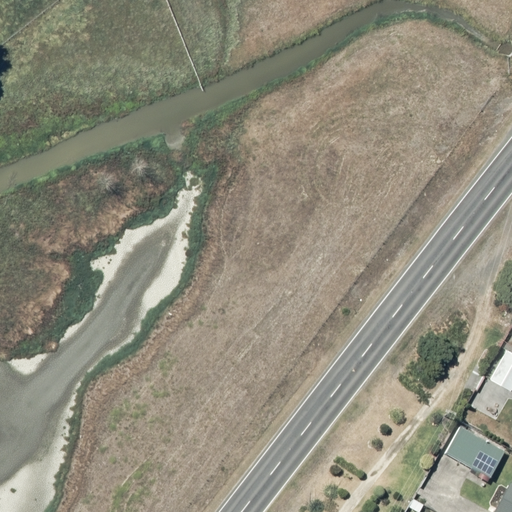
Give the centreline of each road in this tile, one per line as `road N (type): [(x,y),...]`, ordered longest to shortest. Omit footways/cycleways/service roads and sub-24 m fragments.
road 1 (trunk): [(511,1),(443,73),(148,511)]
road 2 (trunk): [(241,511),(511,166)]
